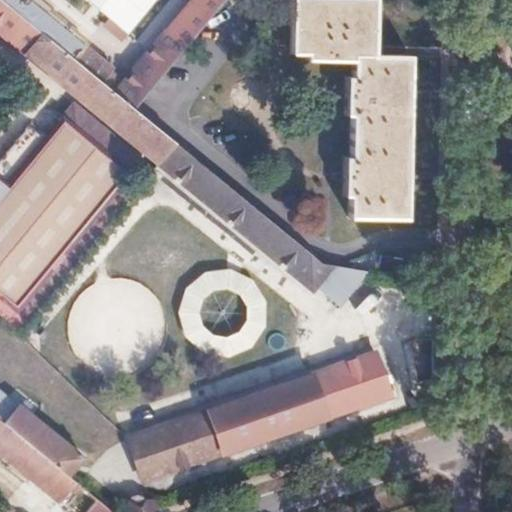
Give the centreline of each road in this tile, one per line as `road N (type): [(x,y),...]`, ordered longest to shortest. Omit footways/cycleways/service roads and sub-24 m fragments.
road 1 (residential): [(482,0),(474,431)]
road 2 (residential): [(244,511),(474,431)]
